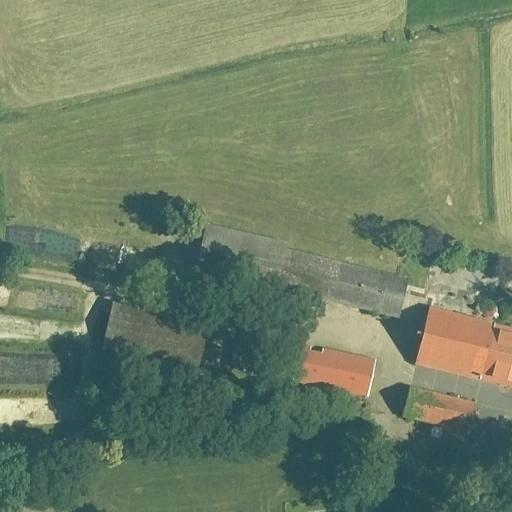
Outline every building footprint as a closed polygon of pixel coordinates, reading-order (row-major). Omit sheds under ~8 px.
[(208,231),(197,277),(390,323),(401,277),(208,231)] [(511,331),(426,309),(411,362),(511,389),(511,331)] [(111,311),(101,343),(189,369),(199,337),(111,311)] [(303,349),(295,386),(365,402),(373,365),(303,349)] [(226,381),(196,379),(194,409),(224,411),(226,381)] [(411,386),(401,418),(466,438),(475,406),(411,386)]
